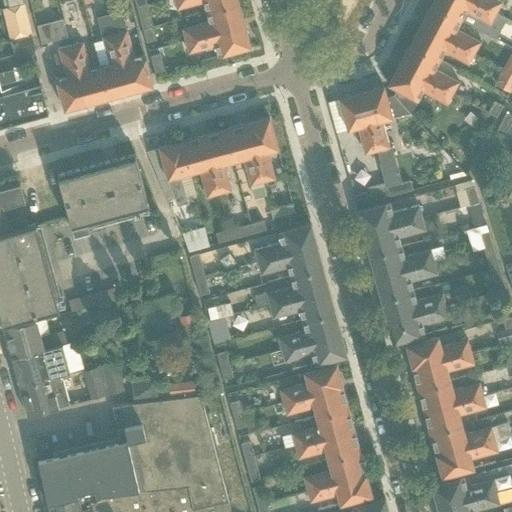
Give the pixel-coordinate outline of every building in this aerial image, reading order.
[(22,0),(1,0),(5,11),(24,6),(22,0)] [(203,2),(205,12),(238,3),(237,0),(173,0),(176,9),(203,2)] [(433,0),(431,4),(432,4),(461,20),(465,11),(490,24),(492,19),(496,13),(471,0),(433,0)] [(471,0),(496,13),(502,2),(498,0),(471,0)] [(181,28),(185,41),(244,25),(238,3),(205,12),(208,21),(181,28)] [(146,4),(137,7),(142,30),(152,27),(146,4)] [(431,4),(420,24),(421,24),(474,53),(480,42),(456,29),(461,20),(432,4),(431,4)] [(31,35),(24,6),(5,11),(2,11),(9,41),(31,35)] [(120,8),(108,11),(114,34),(126,31),(120,8)] [(420,24),(409,44),(410,44),(439,60),(444,51),(468,64),(474,53),(421,24),(420,24)] [(244,25),(185,41),(188,52),(214,45),(217,56),(250,47),(244,25)] [(152,27),(142,30),(146,42),(148,42),(150,41),(155,40),(155,38),(153,30),(152,27)] [(126,31),(114,34),(130,92),(152,86),(144,54),(134,57),(127,31),(126,31)] [(109,63),(99,66),(108,98),(130,92),(114,34),(102,38),(109,63)] [(0,70),(12,67),(33,61),(31,54),(35,49),(31,36),(10,41),(14,54),(0,58),(0,70)] [(83,42),(70,45),(86,104),(108,98),(99,66),(90,68),(83,42)] [(409,44),(399,64),(452,93),(459,82),(434,69),(439,60),(410,44),(409,44)] [(86,104),(70,45),(58,49),(65,75),(55,77),(64,110),(86,104)] [(511,53),(503,69),(511,73),(511,53)] [(159,54),(150,56),(155,73),(163,70),(159,54)] [(399,64),(387,84),(397,89),(394,96),(409,113),(410,113),(417,100),(422,91),(446,104),(452,93),(399,64)] [(0,70),(0,95),(1,96),(0,92),(0,83),(15,79),(12,67),(0,70)] [(511,73),(503,69),(495,84),(508,91),(511,83),(511,73)] [(1,96),(0,95),(0,127),(47,115),(39,85),(1,96)] [(383,86),(361,92),(377,150),(383,148),(388,147),(384,133),(381,120),(409,113),(394,96),(386,98),(383,86)] [(361,92),(338,98),(347,130),(357,127),(364,154),(377,150),(361,92)] [(494,101),(488,113),(496,117),(501,106),(494,101)] [(511,116),(506,113),(498,128),(505,132),(511,119),(511,116)] [(269,117),(246,123),(262,181),(274,178),(267,151),(277,149),(269,117)] [(246,123),(225,129),(234,162),(243,159),(250,185),(262,181),(246,123)] [(225,129),(203,135),(219,194),(231,190),(224,164),(234,162),(225,129)] [(203,135),(181,141),(190,174),(199,171),(206,197),(219,194),(203,135)] [(190,174),(181,141),(158,147),(158,148),(146,151),(159,181),(167,180),(176,205),(188,202),(181,176),(190,174)] [(134,153),(56,174),(70,226),(148,205),(134,153)] [(410,181),(386,187),(389,196),(412,190),(410,181)] [(385,182),(367,187),(370,201),(389,196),(386,187),(385,182)] [(511,182),(503,199),(511,203),(511,182)] [(0,233),(28,226),(21,203),(25,202),(19,183),(0,188),(0,233)] [(473,187),(464,190),(469,205),(478,202),(473,187)] [(366,193),(354,196),(356,205),(368,202),(366,193)] [(376,206),(356,211),(362,233),(421,218),(422,217),(418,204),(392,211),(390,202),(376,206)] [(478,204),(467,207),(469,215),(480,211),(478,204)] [(287,214),(272,219),(274,227),(290,223),(287,214)] [(421,218),(362,233),(368,255),(401,246),(402,246),(399,237),(425,230),(422,217),(421,218)] [(263,221),(250,224),(253,233),(265,229),(263,221)] [(280,243),(254,250),(257,262),(316,246),(310,223),(291,229),(277,232),(280,243)] [(467,223),(458,226),(459,232),(464,230),(468,229),(467,223)] [(485,223),(476,226),(482,246),(489,244),(490,244),(491,243),(485,223)] [(0,318),(2,325),(58,310),(38,237),(35,226),(35,224),(28,226),(0,233),(0,318)] [(250,224),(229,230),(231,238),(246,234),(253,233),(250,224)] [(202,228),(182,234),(188,250),(207,244),(205,238),(202,228)] [(229,230),(216,234),(218,242),(231,238),(229,230)] [(489,244),(482,246),(490,269),(498,267),(499,267),(491,243),(490,244),(489,244)] [(316,246),(257,262),(261,274),(287,267),(289,277),(322,268),(316,246)] [(401,246),(368,255),(374,277),(434,261),(430,248),(404,255),(402,246),(401,246)] [(198,254),(189,256),(195,278),(204,275),(198,254)] [(434,261),(374,277),(380,299),(414,290),(411,280),(437,273),(434,261)] [(498,267),(490,269),(496,286),(505,284),(499,267),(498,267)] [(292,286),(266,293),(269,303),(269,306),(328,290),(322,268),(289,277),(292,286)] [(204,275),(195,278),(200,295),(209,292),(204,275)] [(114,288),(68,301),(71,312),(117,300),(114,288)] [(328,290),(269,306),(273,318),(299,311),(301,320),(334,312),(328,290)] [(414,290),(380,299),(386,321),(445,305),(446,305),(442,291),(416,298),(414,290)] [(121,306),(127,328),(183,312),(177,291),(121,306)] [(266,293),(254,296),(257,306),(269,303),(266,293)] [(229,303),(207,308),(210,321),(223,317),(232,315),(229,303)] [(445,305),(386,321),(392,343),(412,338),(426,334),(423,324),(449,317),(446,305),(445,305)] [(304,330),(278,337),(281,349),(340,333),(334,312),(301,320),(304,330)] [(511,316),(502,319),(505,328),(511,325),(511,316)] [(207,321),(212,342),(213,343),(229,339),(223,317),(210,321),(207,321)] [(3,328),(11,360),(62,346),(62,344),(66,343),(62,331),(39,338),(34,320),(33,320),(3,328)] [(511,331),(503,335),(498,336),(500,343),(505,341),(506,341),(511,339),(511,331)] [(340,333),(281,349),(284,362),(285,362),(287,362),(310,355),(312,362),(313,365),(325,362),(327,361),(346,356),(340,333)] [(424,340),(405,345),(410,362),(411,367),(432,361),(471,351),(467,338),(441,345),(439,336),(424,340)] [(62,346),(11,360),(13,366),(19,388),(52,379),(52,378),(62,375),(70,373),(67,364),(62,346)] [(218,353),(217,353),(219,365),(221,364),(228,362),(225,351),(220,353),(218,353)] [(432,361),(411,367),(417,389),(451,380),(448,372),(474,365),(474,361),(471,351),(432,361)] [(82,370),(90,399),(124,389),(115,360),(82,370)] [(221,364),(219,365),(222,377),(223,379),(228,377),(232,377),(230,369),(228,362),(221,364)] [(305,382),(279,389),(283,402),(342,386),(336,364),(316,369),(303,372),(305,382)] [(52,379),(19,388),(27,416),(70,404),(62,376),(52,379)] [(155,377),(131,379),(133,404),(157,402),(157,397),(156,386),(155,377)] [(451,380),(417,389),(423,411),(482,395),(483,395),(480,383),(453,390),(451,380)] [(164,385),(156,386),(157,397),(157,402),(195,398),(196,398),(195,393),(194,382),(164,385)] [(342,386),(283,402),(286,415),(312,408),(315,417),(348,408),(342,386)] [(482,395),(423,411),(429,433),(462,424),(463,424),(461,415),(486,408),(483,395),(482,395)] [(239,400),(230,403),(233,414),(241,412),(242,412),(239,400)] [(66,455),(37,461),(39,469),(46,500),(92,490),(93,496),(222,486),(199,402),(132,407),(112,409),(112,410),(114,410),(120,410),(127,441),(66,455)] [(317,426),(291,433),(295,446),(354,430),(348,408),(315,417),(317,426)] [(241,412),(233,414),(236,428),(245,426),(242,412),(241,412)] [(462,424),(429,433),(435,455),(494,439),(495,439),(492,427),(466,434),(463,424),(462,424)] [(295,446),(298,458),(324,451),(327,461),(359,452),(354,430),(295,446)] [(494,439),(435,455),(441,477),(460,472),(475,468),(472,459),(498,452),(495,439),(494,439)] [(241,443),(244,456),(245,456),(246,456),(250,455),(251,455),(253,454),(249,441),(243,442),(241,443)] [(329,470),(303,477),(307,490),(307,489),(365,474),(359,452),(327,461),(329,470)] [(245,456),(244,456),(251,481),(252,480),(259,479),(253,454),(251,455),(250,455),(246,456),(245,456)] [(307,489),(307,490),(310,502),(336,495),(339,505),(352,501),(371,496),(365,474),(307,489)] [(450,480),(431,485),(437,507),(496,491),(493,478),(467,485),(464,476),(450,480)] [(259,486),(253,487),(253,488),(257,503),(265,501),(266,501),(261,485),(259,486)] [(229,511),(222,486),(93,496),(92,490),(46,500),(49,511),(229,511)] [(496,491),(437,507),(437,511),(473,511),(473,510),(500,503),(496,491)] [(352,511),(388,511),(384,497),(365,503),(351,507),(352,511)] [(265,501),(257,503),(259,511),(268,511),(266,501),(265,501)]
